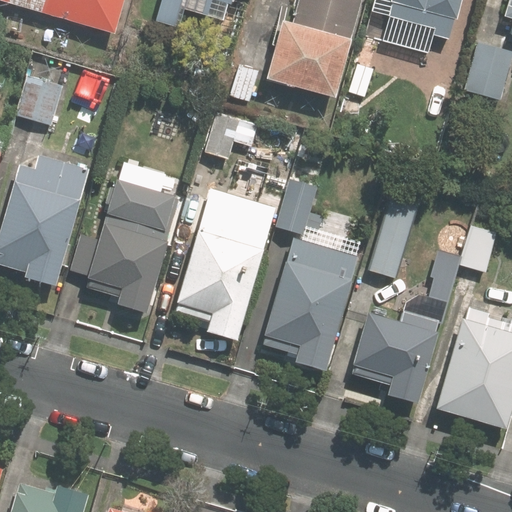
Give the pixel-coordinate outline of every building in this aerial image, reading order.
[(0,0),(114,32),(123,0),(0,0)] [(159,0),(153,20),(177,27),(183,8),(223,20),(229,0),(159,0)] [(298,0),(292,24),(280,20),(264,78),(332,97),(358,0),(298,0)] [(388,0),(384,14),(433,28),(432,34),(446,38),(456,0),(388,0)] [(511,0),(506,0),(502,17),(511,19),(511,0)] [(392,25),(364,18),(360,34),(388,41),(392,25)] [(511,54),(511,50),(476,40),(462,90),(499,101),(511,54)] [(229,69),(196,59),(185,93),(218,103),(229,69)] [(259,69),(238,63),(228,96),(249,102),(259,69)] [(64,85),(27,75),(16,114),(53,125),(64,85)] [(240,118),(215,111),(203,152),(228,159),(240,118)] [(34,169),(19,164),(0,227),(0,264),(25,272),(24,276),(53,285),(88,169),(38,155),(34,169)] [(176,203),(119,187),(115,200),(108,198),(83,284),(119,295),(116,303),(144,311),(176,203)] [(211,189),(199,230),(196,229),(173,310),(208,320),(204,332),(235,341),(262,248),(259,248),(271,207),(211,189)] [(416,206),(388,197),(367,270),(395,278),(416,206)] [(318,208),(289,200),(279,236),(307,244),(318,208)] [(369,228),(347,222),(341,248),(362,253),(369,228)] [(495,230),(469,223),(460,255),(436,248),(428,276),(431,277),(426,296),(417,294),(404,301),(398,321),(366,312),(351,365),(391,375),(385,394),(416,403),(436,331),(433,330),(436,321),(442,322),(458,263),(484,270),(495,230)] [(313,258),(311,268),(282,260),(260,343),(295,352),(292,362),(323,370),(351,268),(313,258)] [(511,398),(511,318),(463,304),(433,407),(504,427),(511,398)] [(52,491),(19,481),(9,511),(83,511),(90,492),(55,482),(52,491)]
